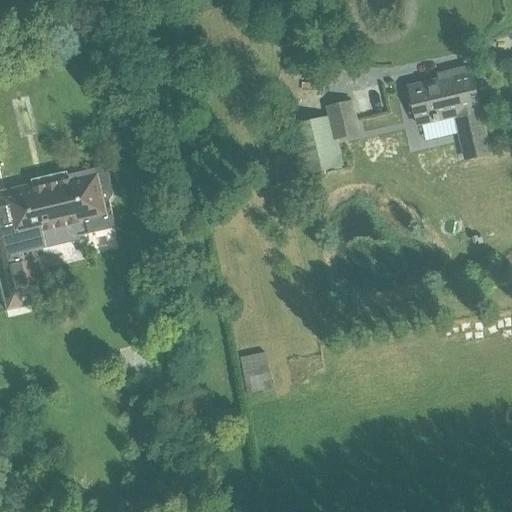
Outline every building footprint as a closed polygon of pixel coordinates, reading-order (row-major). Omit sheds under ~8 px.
[(418,124),(447,117),(457,115),(467,160),(490,155),(479,110),(470,69),(452,73),(454,81),(442,84),(441,82),(410,89),(418,124)] [(330,117),(293,125),(304,175),(343,167),(337,139),(359,134),(352,103),(329,108),(330,117)] [(375,122),(362,129),(368,141),(381,135),(375,122)] [(34,248),(67,240),(116,228),(102,168),(69,176),(70,182),(33,190),(36,201),(32,202),(32,205),(9,210),(5,191),(0,191),(0,280),(8,312),(49,302),(39,259),(37,260),(34,248)] [(267,353),(241,358),(248,395),(274,390),(267,353)]
